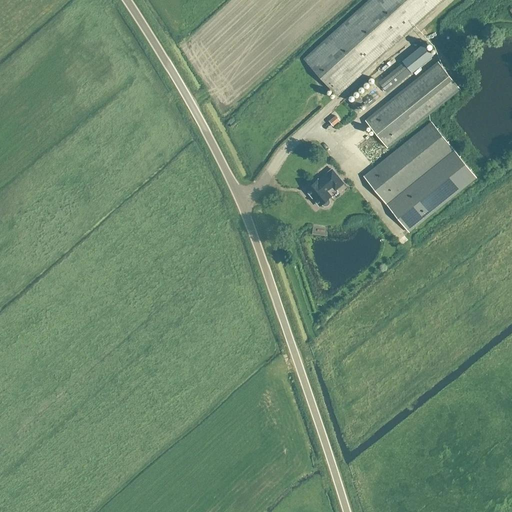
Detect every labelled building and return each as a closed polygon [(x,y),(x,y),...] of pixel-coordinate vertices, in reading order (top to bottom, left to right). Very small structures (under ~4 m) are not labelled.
[(367,0),(303,58),(336,96),(442,0),(367,0)] [(387,147),(459,88),(437,61),(365,120),(387,147)] [(387,92),(412,72),(404,61),(378,82),(387,92)] [(362,100),(358,95),(350,102),(354,107),(362,100)] [(375,100),(371,95),(363,102),(367,106),(375,100)] [(363,175),(408,231),(476,176),(431,121),(363,175)] [(327,198),(330,195),(326,191),(340,179),(331,169),(318,180),(317,180),(306,189),(319,205),(321,203),(322,205),(324,206),(327,205),(328,204),(329,202),(329,199),(327,198)]
